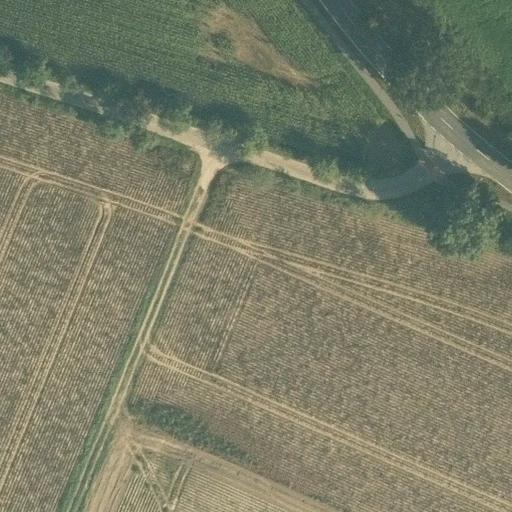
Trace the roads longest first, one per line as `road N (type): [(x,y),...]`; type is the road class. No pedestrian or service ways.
road 1 (residential): [(459,137),(429,167),(370,192),(0,76)]
road 2 (track): [(221,148),(70,511)]
road 3 (tertiary): [(459,137),(332,0)]
